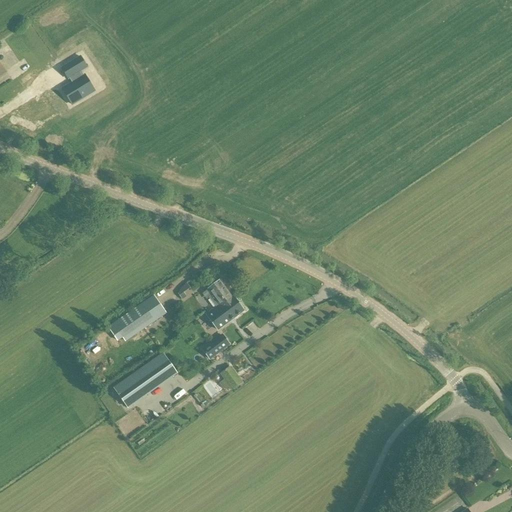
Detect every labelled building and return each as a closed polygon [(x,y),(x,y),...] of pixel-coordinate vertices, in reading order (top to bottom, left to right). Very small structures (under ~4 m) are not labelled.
[(67,28),(76,42),(130,10),(123,0),(64,0),(27,23),(40,44),(67,28)] [(74,77),(64,84),(75,99),(97,83),(86,69),(92,65),(83,52),(64,64),(74,77)] [(222,305),(232,297),(219,281),(208,289),(212,295),(209,298),(216,307),(220,303),(222,305)] [(189,296),(185,290),(178,294),(182,300),(189,296)] [(166,314),(154,296),(108,327),(118,341),(123,338),(126,342),(166,314)] [(218,330),(243,312),(232,297),(222,305),(220,303),(216,307),(206,314),(218,330)] [(201,350),(209,361),(230,345),(222,334),(201,350)] [(113,389),(127,408),(176,373),(162,354),(113,389)] [(220,383),(228,393),(244,381),(231,365),(220,373),(225,379),(220,383)] [(211,395),(219,388),(212,379),(204,386),(211,395)]
